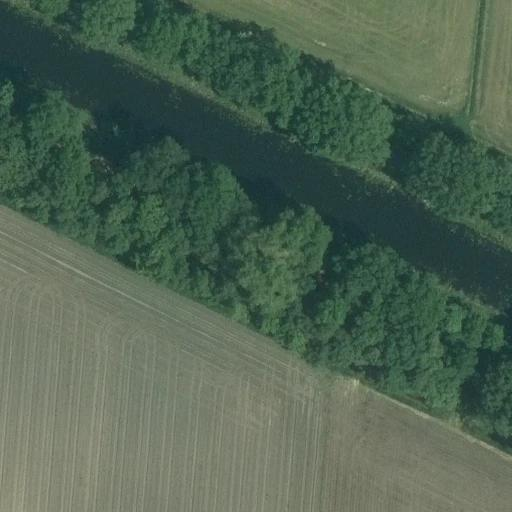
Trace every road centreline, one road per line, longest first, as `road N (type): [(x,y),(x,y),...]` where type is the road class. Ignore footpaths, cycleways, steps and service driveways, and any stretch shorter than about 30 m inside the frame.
road 1 (track): [(511,371),(0,115)]
road 2 (unclassified): [(69,0),(511,212)]
